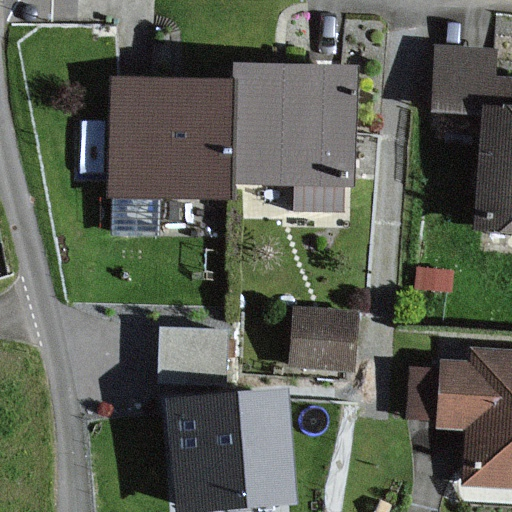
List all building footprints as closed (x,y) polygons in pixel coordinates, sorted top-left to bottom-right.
[(511,228),(511,85),(488,84),(491,56),(443,52),(438,107),(483,111),(474,225),(511,228)] [(351,72),(233,69),(232,86),(230,180),(349,182),(351,72)] [(111,194),(230,197),(230,180),(232,86),(113,83),(111,194)] [(352,317),(296,312),(292,363),(347,368),(352,317)] [(160,317),(161,369),(235,368),(234,316),(160,317)] [(511,485),(511,356),(472,355),(472,369),(441,367),(438,425),(470,427),(467,484),(511,485)] [(288,500),(278,395),(167,407),(178,511),(288,500)]
